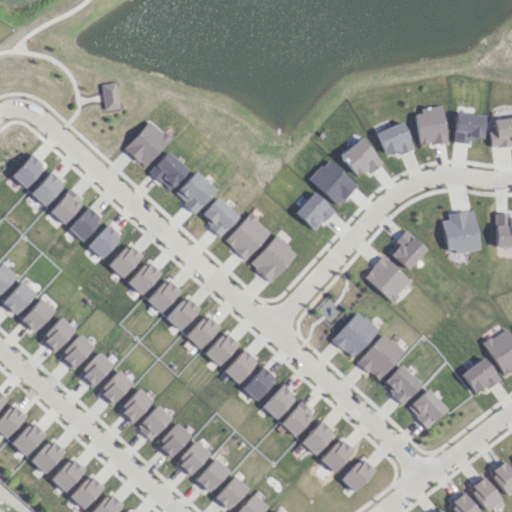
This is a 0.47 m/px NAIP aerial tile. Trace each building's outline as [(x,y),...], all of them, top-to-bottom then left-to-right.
[(100,84),(102,109),(117,108),(115,82),(100,84)] [(439,106),(412,110),(417,145),(444,141),(439,106)] [(451,141),(466,143),(467,136),(479,138),(482,116),(455,112),(451,141)] [(488,148),(511,144),(511,116),(491,119),(492,130),(487,131),(488,148)] [(122,147),(141,167),(168,140),(149,120),(122,147)] [(383,154),(393,149),(395,155),(411,148),(399,121),(374,132),(383,154)] [(352,175),(363,168),(366,173),(379,165),(361,137),(338,152),(352,175)] [(168,190),(186,169),(165,151),(147,171),(168,190)] [(42,165),(29,153),(8,175),(21,188),(42,165)] [(172,193),(192,212),(213,191),(194,171),(172,193)] [(42,206),(61,184),(47,172),(28,194),(42,206)] [(47,211),(60,224),(81,201),(68,188),(47,211)] [(198,216),(218,235),(236,216),(216,197),(198,216)] [(80,241),(100,219),(86,206),(66,228),(80,241)] [(439,220),(445,253),(477,248),(471,209),(444,213),(445,219),(439,220)] [(268,232),(248,213),(222,240),(242,259),(268,232)] [(511,246),(511,220),(510,213),(492,213),(493,247),(511,246)] [(118,237),(105,224),(85,246),(99,258),(118,237)] [(397,240),(386,252),(405,269),(424,248),(403,230),(395,238),(397,240)] [(247,263),(268,282),(294,253),(274,234),(247,263)] [(106,266),(121,277),(139,254),(124,242),(106,266)] [(389,302),(408,281),(380,255),(361,275),(389,302)] [(124,281),(137,295),(159,273),(145,260),(124,281)] [(0,290),(14,275),(0,262),(0,290)] [(144,299),(157,312),(178,291),(164,278),(144,299)] [(0,301),(0,304),(12,315),(33,293),(19,280),(0,301)] [(176,330),(197,309),(184,296),(163,317),(176,330)] [(18,319),(32,332),(52,311),(38,298),(18,319)] [(351,358),(375,328),(354,310),(329,340),(351,358)] [(195,348),(217,327),(205,314),(183,335),(195,348)] [(72,329),(59,317),(38,339),(52,351),(72,329)] [(501,375),(511,367),(511,340),(503,328),(480,343),(501,375)] [(216,365),(235,342),(221,331),(202,354),(216,365)] [(355,361),(375,380),(402,352),(382,333),(355,361)] [(91,346),(77,334),(57,357),(70,369),(91,346)] [(255,360),(242,348),(221,370),(234,382),(255,360)] [(90,386),(110,364),(97,351),(76,373),(90,386)] [(481,385),(484,390),(498,379),(480,357),(458,374),(472,392),(481,385)] [(400,403),(419,384),(399,365),(380,384),(400,403)] [(240,389),(254,400),(273,377),(259,366),(240,389)] [(130,382),(117,370),(95,392),(109,404),(130,382)] [(273,418),(293,397),(280,384),(260,406),(273,418)] [(150,400),(136,388),(116,410),(129,422),(150,400)] [(405,406),(423,427),(444,410),(427,389),(405,406)] [(312,413),(299,400),(278,423),(292,435),(312,413)] [(23,415),(10,403),(0,413),(0,434),(3,437),(23,415)] [(134,426),(147,439),(168,418),(155,405),(134,426)] [(22,456),(43,433),(29,420),(9,443),(22,456)] [(333,433),(319,420),(298,441),(312,454),(333,433)] [(188,435),(175,423),(154,445),(167,457),(188,435)] [(28,460),(41,473),(63,450),(51,437),(28,460)] [(332,472),(351,448),(337,437),(318,460),(332,472)] [(173,463),(186,475),(207,453),(194,441),(173,463)] [(48,478),(62,491),(82,470),(69,457),(48,478)] [(339,479),(352,491),(373,469),(360,457),(339,479)] [(192,480),(205,492),(226,471),(213,458),(192,480)] [(503,495),(511,489),(511,475),(503,461),(487,471),(503,495)] [(67,496),(80,509),(101,486),(87,474),(67,496)] [(245,487),(231,476),(212,499),(226,510),(245,487)] [(483,511),(498,500),(481,476),(466,487),(483,511)] [(87,511),(112,511),(120,505),(106,492),(87,511)] [(474,511),(463,492),(447,501),(453,511),(474,511)] [(258,511),(265,506),(251,493),(233,511),(258,511)]
